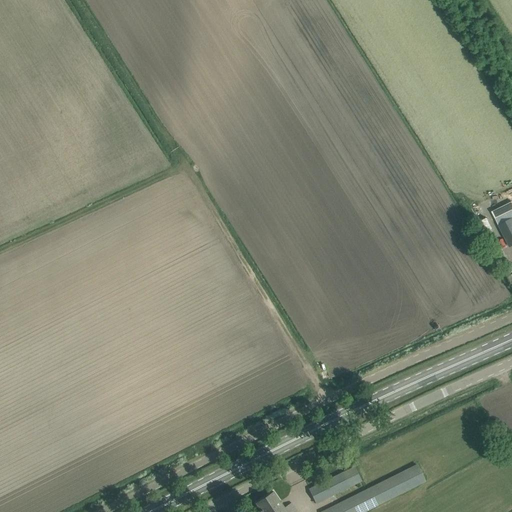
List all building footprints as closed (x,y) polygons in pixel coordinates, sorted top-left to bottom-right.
[(506,204),(492,212),(496,219),(499,225),(509,247),(511,245),(511,202),(506,204)] [(486,218),(480,222),(485,232),(492,229),(486,218)] [(492,229),(485,232),(500,260),(506,257),(492,229)] [(417,464),(321,511),(363,511),(425,481),(417,464)] [(309,489),(316,503),(362,481),(354,466),(309,489)] [(297,511),(291,503),(284,508),(273,491),(256,503),(261,511),(297,511)]
